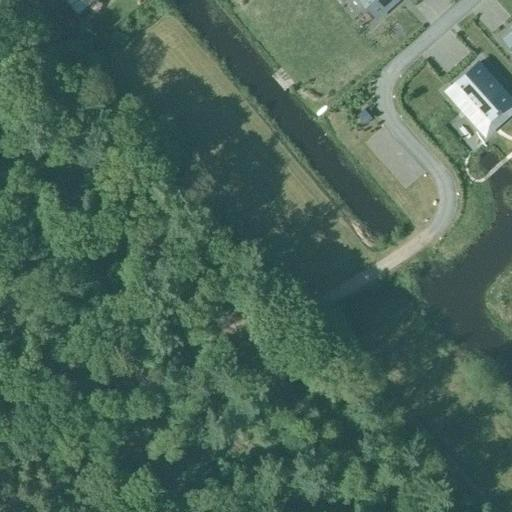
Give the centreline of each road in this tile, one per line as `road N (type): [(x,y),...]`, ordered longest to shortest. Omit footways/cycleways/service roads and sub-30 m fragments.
road 1 (track): [(407,511),(329,428),(276,391),(162,255),(60,195),(0,175)]
road 2 (residential): [(228,328),(273,330),(377,269),(439,220),(445,193),(391,121),(385,81),(468,0)]
road 3 (track): [(184,511),(0,308)]
